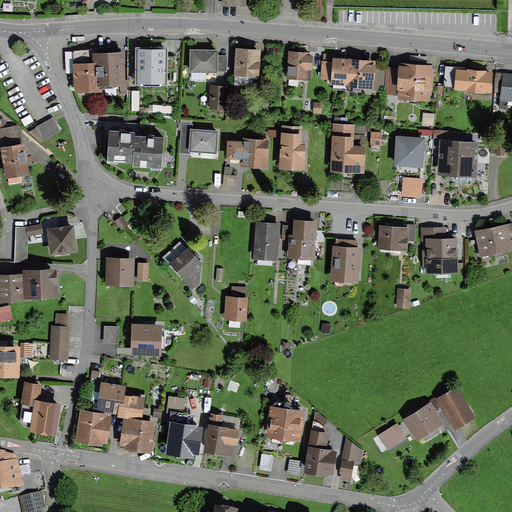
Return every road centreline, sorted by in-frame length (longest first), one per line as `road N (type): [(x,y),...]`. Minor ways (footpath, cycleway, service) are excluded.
road 1 (residential): [(40,31),(190,25),(511,51)]
road 2 (residential): [(101,184),(129,194),(464,216),(511,207)]
road 3 (residential): [(63,453),(411,511)]
road 4 (residential): [(63,453),(87,331),(101,184)]
road 5 (residential): [(40,31),(101,184)]
